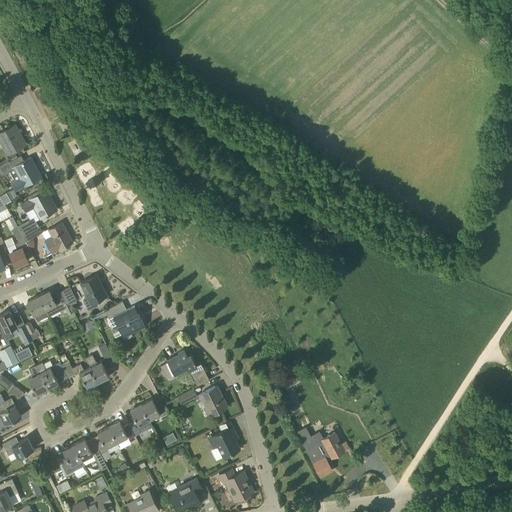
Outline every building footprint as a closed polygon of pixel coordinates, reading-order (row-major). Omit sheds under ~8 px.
[(19,134),(20,133),(15,124),(0,132),(0,141),(7,154),(26,144),(21,136),(20,137),(19,134)] [(15,151),(8,155),(10,160),(17,156),(15,151)] [(33,167),(35,166),(31,157),(23,161),(14,166),(21,178),(12,183),(16,190),(25,185),(41,176),(38,171),(36,172),(33,167)] [(0,173),(12,167),(8,161),(0,165),(0,173)] [(13,188),(7,192),(11,199),(17,196),(13,188)] [(40,218),(48,214),(57,209),(56,208),(52,201),(51,201),(50,198),(51,198),(46,190),(42,192),(40,189),(28,196),(29,199),(22,203),(26,211),(34,207),(40,218)] [(0,221),(11,216),(7,208),(5,205),(0,207),(0,221)] [(19,225),(17,226),(12,217),(5,221),(9,230),(12,229),(19,242),(15,244),(17,249),(9,253),(15,266),(28,260),(25,253),(30,251),(30,250),(23,236),(24,235),(19,225)] [(33,218),(19,225),(24,235),(39,227),(33,218)] [(45,240),(47,244),(52,253),(59,249),(73,242),(62,222),(48,229),(52,236),(45,240)] [(39,227),(24,235),(23,236),(30,250),(32,248),(34,246),(34,243),(33,240),(32,237),(43,232),(40,227),(39,227)] [(6,239),(9,248),(16,246),(13,237),(6,239)] [(95,276),(97,275),(96,274),(80,282),(87,296),(84,297),(83,300),(87,309),(90,310),(98,305),(96,301),(107,295),(101,284),(99,285),(95,276)] [(59,301),(55,303),(49,290),(38,296),(48,315),(47,315),(48,317),(65,308),(68,314),(74,311),(69,302),(62,306),(59,301)] [(37,321),(47,315),(48,315),(38,296),(27,301),(37,321)] [(127,338),(130,337),(132,334),(131,333),(145,326),(139,313),(137,314),(134,306),(135,306),(134,305),(126,309),(123,301),(104,310),(108,317),(106,321),(109,326),(112,327),(117,325),(124,338),(127,338)] [(17,325),(14,318),(9,309),(0,313),(0,319),(2,323),(0,324),(0,330),(5,341),(14,336),(10,328),(17,325)] [(90,320),(83,324),(86,331),(93,327),(90,320)] [(25,325),(32,339),(40,335),(36,329),(34,330),(30,322),(25,325)] [(32,339),(25,325),(18,328),(25,342),(32,339)] [(99,346),(105,359),(111,355),(105,343),(99,346)] [(10,346),(0,350),(8,366),(17,361),(10,346)] [(28,346),(15,352),(20,361),(32,354),(28,346)] [(197,386),(200,384),(209,379),(203,367),(201,363),(196,365),(191,354),(187,355),(184,349),(178,352),(179,355),(177,356),(176,355),(167,360),(167,361),(160,365),(166,378),(174,374),(174,375),(188,368),(197,386)] [(101,360),(97,363),(92,354),(86,358),(90,366),(98,382),(109,376),(101,360)] [(58,382),(69,377),(63,365),(52,370),(50,367),(45,369),(42,362),(36,365),(47,388),(47,387),(58,382)] [(98,382),(90,366),(83,369),(80,363),(72,367),(69,362),(63,365),(69,377),(75,374),(79,372),(87,387),(97,382),(98,382)] [(36,393),(47,388),(36,365),(29,368),(32,376),(28,378),(36,393)] [(296,369),(278,379),(283,388),(285,387),(301,378),(296,369)] [(2,373),(0,375),(0,381),(9,388),(14,382),(2,373)] [(24,392),(16,386),(13,384),(9,390),(19,398),(24,392)] [(228,406),(221,392),(219,393),(215,386),(199,394),(210,415),(228,406)] [(197,396),(193,388),(178,396),(182,403),(197,396)] [(141,404),(149,419),(160,414),(161,416),(168,413),(160,397),(153,401),(152,398),(141,404)] [(12,420),(12,421),(21,416),(21,415),(21,416),(15,405),(15,404),(8,408),(8,407),(0,411),(0,414),(1,417),(0,418),(0,430),(1,432),(15,426),(14,425),(12,426),(9,421),(12,420)] [(138,425),(149,419),(141,404),(131,409),(130,409),(135,420),(129,423),(135,435),(142,432),(138,425)] [(135,435),(129,423),(123,426),(120,420),(119,421),(109,426),(108,426),(116,442),(127,436),(129,439),(135,435)] [(116,442),(108,426),(97,432),(100,438),(94,441),(100,453),(108,449),(109,452),(119,446),(116,442)] [(240,448),(235,440),(229,427),(213,435),(223,457),(240,448)] [(344,450),(340,442),(334,432),(321,439),(323,442),(307,451),(313,462),(320,476),(332,470),(324,456),(329,453),(332,457),(344,450)] [(13,438),(16,437),(16,436),(2,443),(8,455),(15,451),(17,457),(27,452),(33,448),(27,437),(28,437),(27,436),(18,441),(19,442),(16,443),(13,438)] [(88,444),(86,441),(85,438),(73,444),(84,465),(95,459),(101,470),(107,467),(100,453),(94,441),(88,444)] [(67,474),(84,465),(73,444),(63,450),(63,449),(62,450),(66,456),(59,459),(67,474)] [(242,472),(243,471),(243,470),(234,475),(231,468),(219,474),(223,481),(225,480),(235,500),(253,491),(249,483),(248,484),(242,472)] [(102,476),(95,480),(100,489),(107,485),(102,476)] [(9,496),(17,492),(18,491),(12,478),(0,483),(0,486),(2,490),(0,491),(0,509),(13,504),(9,496)] [(189,504),(199,499),(195,492),(202,488),(197,478),(168,492),(178,511),(190,506),(189,504)] [(43,494),(40,488),(34,491),(37,497),(43,494)] [(146,511),(149,511),(155,511),(159,510),(149,491),(141,495),(142,496),(128,503),(132,511),(146,511)] [(112,502),(107,493),(106,492),(94,498),(95,500),(79,508),(80,511),(107,511),(104,506),(112,502)]
